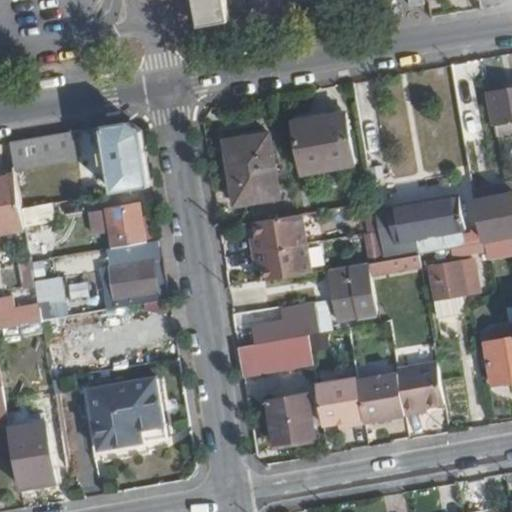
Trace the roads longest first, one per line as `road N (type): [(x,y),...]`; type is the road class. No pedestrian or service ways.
road 1 (tertiary): [(230,495),(167,87)]
road 2 (residential): [(167,87),(511,28)]
road 3 (residential): [(511,445),(230,495)]
road 4 (residential): [(0,118),(167,87)]
